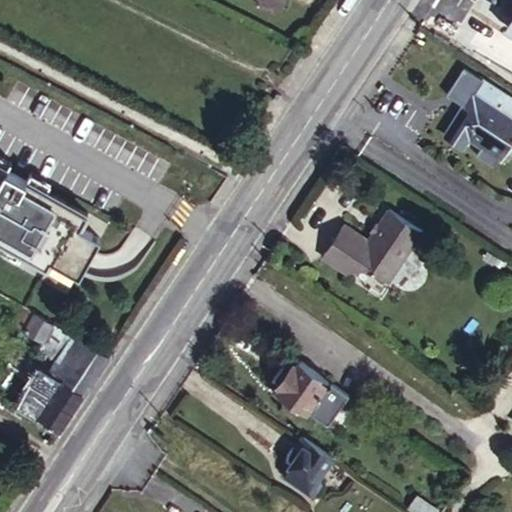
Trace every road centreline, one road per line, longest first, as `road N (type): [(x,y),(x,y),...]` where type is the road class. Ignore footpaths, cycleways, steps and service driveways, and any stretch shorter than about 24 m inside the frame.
road 1 (secondary): [(45,511),(396,0)]
road 2 (unknown): [(0,110),(233,237)]
